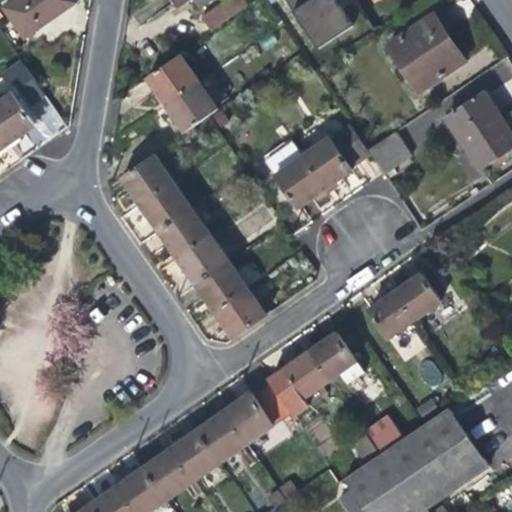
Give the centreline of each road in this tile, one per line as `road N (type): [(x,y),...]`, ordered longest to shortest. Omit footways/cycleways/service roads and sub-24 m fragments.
road 1 (residential): [(357,229),(341,270),(325,284),(232,355),(179,366)]
road 2 (residential): [(179,366),(170,324),(72,192)]
road 3 (residential): [(25,479),(62,471),(161,401),(175,387),(179,366)]
road 4 (residential): [(72,192),(110,0)]
